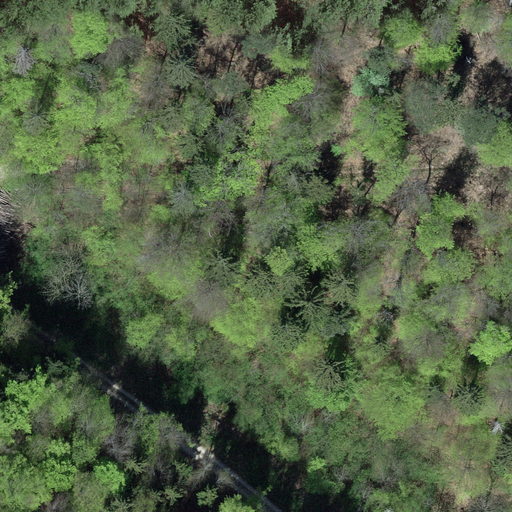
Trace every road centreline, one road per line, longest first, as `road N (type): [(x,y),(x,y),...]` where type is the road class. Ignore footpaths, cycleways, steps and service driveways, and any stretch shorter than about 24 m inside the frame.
road 1 (track): [(0,174),(391,168),(511,156)]
road 2 (track): [(275,511),(0,306)]
